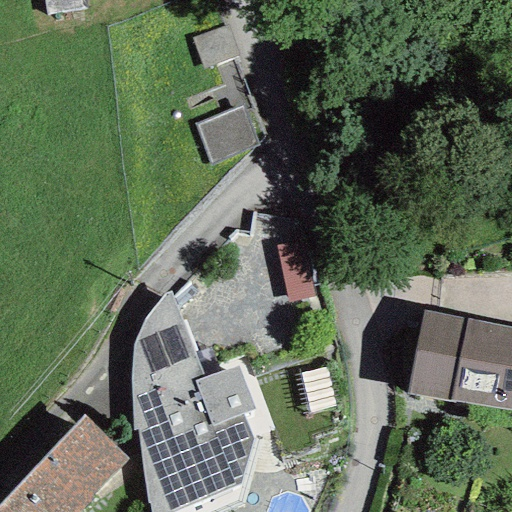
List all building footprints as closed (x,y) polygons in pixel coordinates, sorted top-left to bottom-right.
[(44,0),(47,20),(81,15),(78,0),(44,0)] [(312,296),(301,242),(275,247),(285,301),(312,296)] [(203,378),(168,292),(143,318),(130,346),(130,431),(136,429),(149,511),(212,511),(241,501),(256,441),(242,414),(253,408),(237,369),(203,378)] [(511,327),(423,311),(405,395),(511,410),(511,327)] [(0,511),(75,511),(125,461),(80,418),(0,500),(0,511)]
